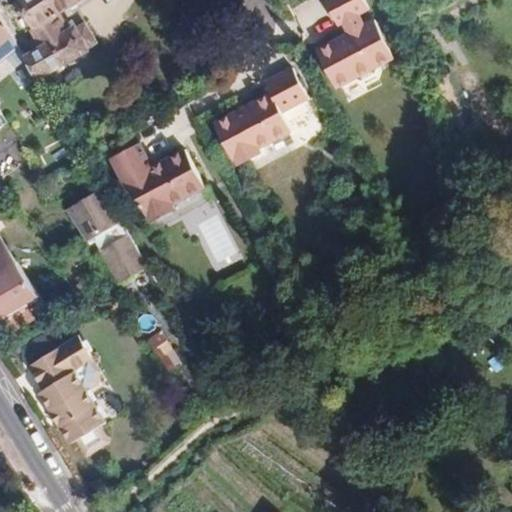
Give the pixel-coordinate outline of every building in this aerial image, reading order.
[(20,0),(37,26),(32,29),(44,47),(26,58),(37,78),(87,49),(76,28),(70,32),(58,14),(80,0),(20,0)] [(340,32),(316,46),(337,81),(352,73),(361,75),(374,67),(376,59),(393,51),(373,14),(363,20),(356,9),(366,3),(364,0),(325,0),(336,20),(340,18),(346,28),(348,32),(342,36),(340,32)] [(0,45),(13,36),(0,16),(0,45)] [(86,22),(76,28),(87,49),(99,43),(86,22)] [(234,110),(214,121),(235,158),(238,157),(241,162),(262,150),(259,145),(291,127),(280,107),(307,92),(291,64),(264,79),(270,89),(245,104),(247,109),(241,112),(234,110)] [(245,104),(234,110),(241,112),(247,109),(245,104)] [(139,143),(111,159),(131,194),(134,192),(149,218),(151,216),(154,220),(175,208),(173,204),(206,184),(185,149),(163,161),(162,167),(156,171),(153,167),(139,143)] [(163,161),(153,167),(156,171),(162,167),(163,161)] [(120,285),(149,266),(100,190),(68,211),(93,250),(96,248),(120,285)] [(0,321),(40,297),(0,236),(0,321)] [(161,331),(148,340),(164,363),(177,354),(161,331)] [(50,406),(73,443),(79,439),(88,454),(110,442),(101,426),(107,422),(86,388),(89,364),(94,362),(78,336),(31,365),(46,390),(42,392),(50,406)]
